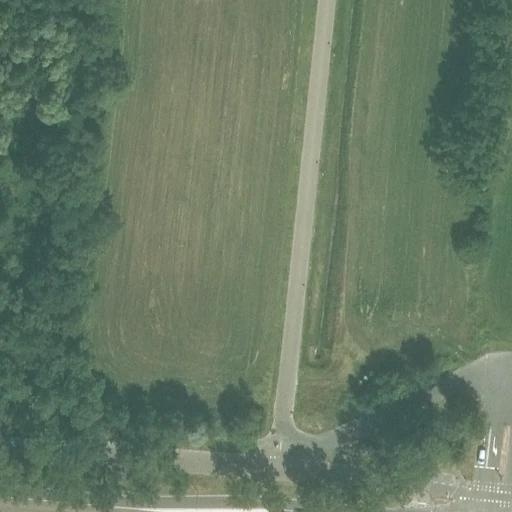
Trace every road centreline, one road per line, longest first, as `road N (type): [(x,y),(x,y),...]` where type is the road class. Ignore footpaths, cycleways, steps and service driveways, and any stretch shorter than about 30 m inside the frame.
road 1 (secondary): [(348,511),(0,491)]
road 2 (unclassified): [(279,468),(0,443)]
road 3 (unclassified): [(509,385),(480,302),(357,174)]
road 4 (unclassified): [(509,385),(453,384),(279,468)]
road 5 (unclassified): [(357,174),(319,79),(327,0)]
road 6 (unclassified): [(357,174),(397,143),(511,154)]
road 7 (unclassified): [(424,486),(279,468)]
road 8 (unclassified): [(497,511),(509,385)]
